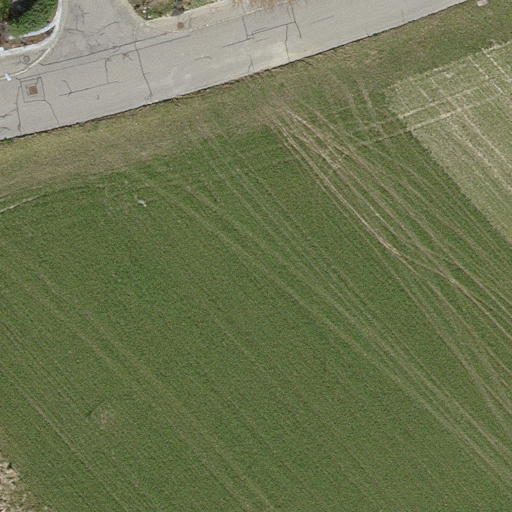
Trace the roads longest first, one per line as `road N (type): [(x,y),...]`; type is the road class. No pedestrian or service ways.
road 1 (residential): [(370,0),(130,82)]
road 2 (residential): [(130,82),(0,109)]
